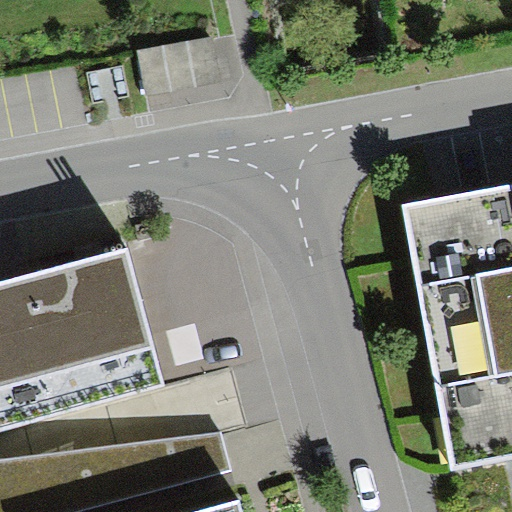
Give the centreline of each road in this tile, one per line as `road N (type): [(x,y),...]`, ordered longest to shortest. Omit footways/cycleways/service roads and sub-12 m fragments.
road 1 (residential): [(266,137),(372,511)]
road 2 (residential): [(0,187),(266,137)]
road 3 (residential): [(266,137),(511,93)]
